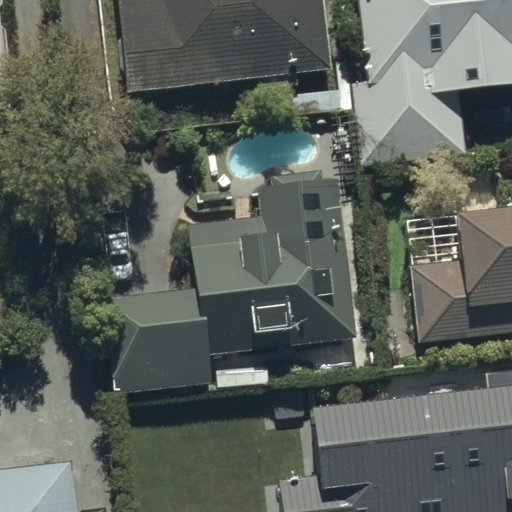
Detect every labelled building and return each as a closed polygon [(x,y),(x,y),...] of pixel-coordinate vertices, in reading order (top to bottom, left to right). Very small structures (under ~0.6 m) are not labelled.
[(113,0),(126,105),(254,90),(255,102),(295,97),(294,86),(324,82),(314,0),(113,0)] [(511,0),(428,0),(431,29),(397,32),(398,47),(391,48),(396,108),(457,103),(455,85),(511,79),(511,0)] [(511,111),(450,116),(454,162),(511,158),(511,111)] [(447,112),(354,119),(359,179),(452,172),(447,112)] [(255,225),(185,235),(193,293),(97,307),(111,405),(208,391),(205,368),(358,346),(336,193),(319,195),(316,174),(249,184),(255,225)] [(511,229),(452,234),(455,271),(407,275),(413,352),(511,344),(511,229)] [(336,428),(309,431),(315,493),(274,497),(275,511),(511,511),(511,381),(482,385),(485,412),(360,425),(359,410),(334,413),(336,428)] [(69,511),(65,474),(0,480),(0,511),(69,511)]
